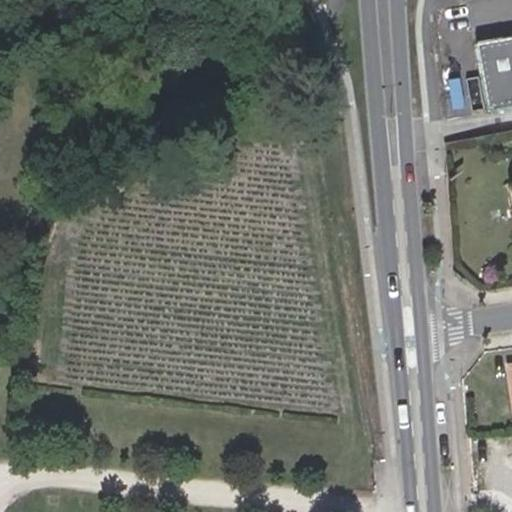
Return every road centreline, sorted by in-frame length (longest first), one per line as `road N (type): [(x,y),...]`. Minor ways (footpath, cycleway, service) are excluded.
road 1 (primary): [(367,0),(412,511)]
road 2 (track): [(412,510),(6,474),(0,480)]
road 3 (primary): [(423,328),(396,0)]
road 4 (primary): [(437,511),(423,328)]
